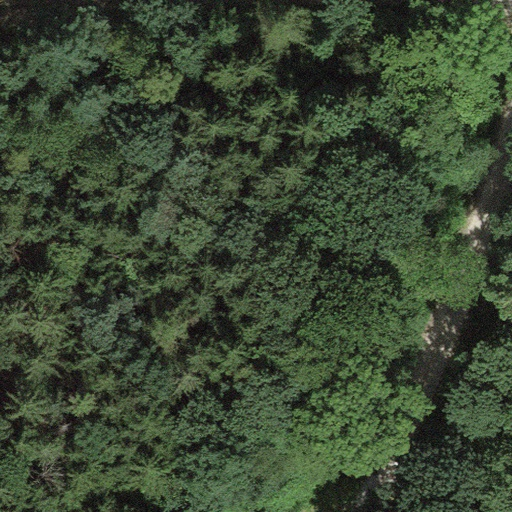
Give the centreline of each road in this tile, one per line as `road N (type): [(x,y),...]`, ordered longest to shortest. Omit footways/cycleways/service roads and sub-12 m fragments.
road 1 (track): [(511,117),(356,511)]
road 2 (track): [(120,0),(0,17)]
